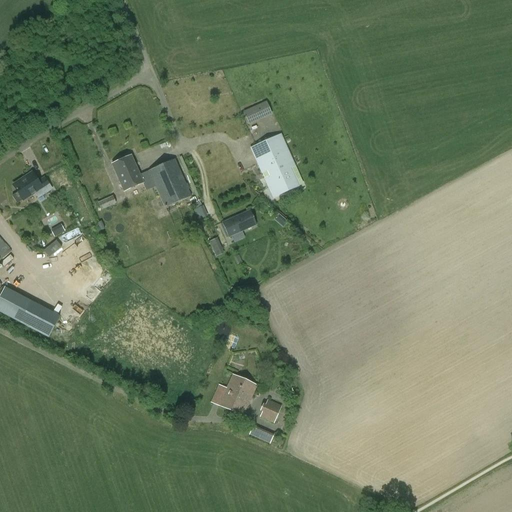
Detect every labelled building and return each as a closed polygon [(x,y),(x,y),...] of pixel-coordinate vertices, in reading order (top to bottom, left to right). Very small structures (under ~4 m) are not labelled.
[(272,115),(266,102),(243,112),(249,125),(272,115)] [(262,172),(273,198),(274,199),(303,186),(280,135),(250,148),(258,165),(250,169),(253,176),(262,172)] [(175,160),(139,176),(131,156),(112,165),(124,192),(143,184),(152,180),(165,209),(191,197),(175,160)] [(56,160),(46,167),(57,183),(67,177),(56,160)] [(14,188),(17,192),(12,196),(17,204),(23,201),(42,188),(46,194),(53,189),(44,177),(38,182),(32,173),(24,178),(25,180),(14,188)] [(101,211),(116,204),(112,197),(97,203),(101,211)] [(261,227),(254,209),(217,225),(225,242),(261,227)] [(50,231),(53,237),(64,230),(60,225),(50,231)] [(0,260),(11,251),(0,238),(0,260)] [(47,258),(61,248),(55,240),(42,250),(47,258)] [(221,265),(215,247),(208,250),(214,268),(221,265)] [(0,313),(16,322),(19,324),(28,329),(40,307),(31,302),(4,287),(0,295),(0,313)] [(58,327),(53,339),(60,342),(65,330),(58,327)] [(242,416),(256,385),(233,375),(227,389),(218,386),(211,403),(242,416)] [(279,386),(281,393),(292,389),(289,382),(279,386)] [(259,418),(274,424),(281,407),(267,400),(265,406),(263,405),(260,412),(261,412),(259,418)] [(254,421),(251,427),(271,436),(273,430),(254,421)] [(251,428),(247,435),(268,444),(271,437),(251,428)]
